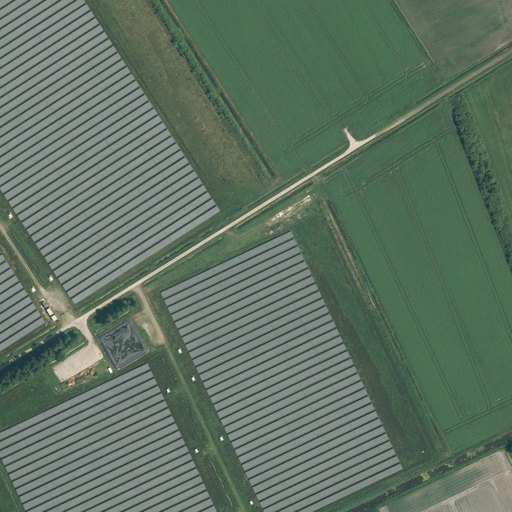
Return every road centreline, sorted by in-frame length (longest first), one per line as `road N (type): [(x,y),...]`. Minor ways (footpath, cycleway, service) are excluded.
road 1 (unclassified): [(0,368),(376,134)]
road 2 (track): [(376,134),(511,51)]
